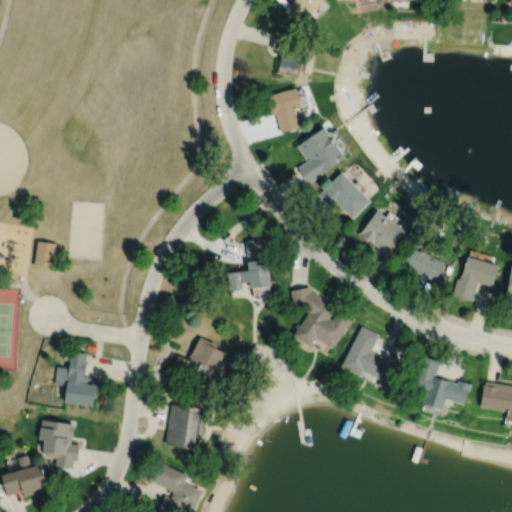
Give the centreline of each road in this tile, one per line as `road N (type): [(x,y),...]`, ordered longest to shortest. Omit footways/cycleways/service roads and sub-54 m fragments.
road 1 (residential): [(511,344),(460,334),(369,292),(284,215),(237,147),(224,109),(223,57),(243,0)]
road 2 (residential): [(83,511),(123,452),(142,316),(164,251),(193,211),(249,167)]
